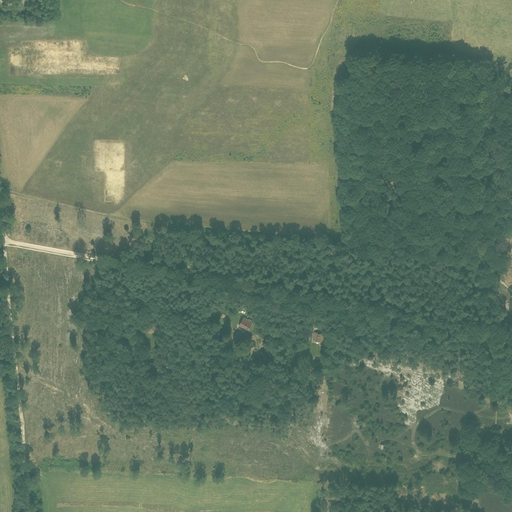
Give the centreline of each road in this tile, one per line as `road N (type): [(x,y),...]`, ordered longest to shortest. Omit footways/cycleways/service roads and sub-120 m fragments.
road 1 (track): [(4,241),(511,335)]
road 2 (track): [(30,511),(4,244)]
